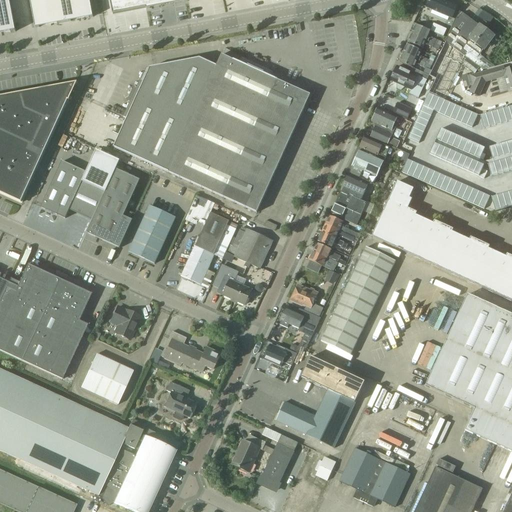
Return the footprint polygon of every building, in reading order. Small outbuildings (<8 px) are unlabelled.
[(0,0),(0,33),(11,32),(11,34),(16,34),(10,0),(0,0)] [(30,0),(35,28),(39,28),(39,25),(57,22),(57,24),(71,22),(70,19),(89,16),(89,18),(93,17),(89,0),(30,0)] [(110,0),(113,13),(183,0),(110,0)] [(457,7),(441,0),(429,0),(426,8),(443,15),(452,19),(453,18),(457,7)] [(456,19),(446,43),(464,56),(466,54),(462,51),(466,46),(463,44),(478,25),(462,13),(457,20),(456,19)] [(431,32),(417,25),(413,34),(441,47),(443,43),(429,36),(431,32)] [(466,46),(462,51),(466,54),(464,56),(484,71),(495,68),(479,55),(483,50),(484,51),(495,37),(481,27),(480,27),(478,25),(463,44),(466,46)] [(409,43),(423,49),(426,44),(439,50),(441,47),(413,34),(409,43)] [(408,45),(404,54),(432,66),(434,62),(420,56),(422,52),(408,45)] [(404,54),(400,63),(412,68),(415,69),(417,64),(430,70),(432,66),(404,54)] [(151,68),(114,148),(169,173),(169,174),(257,214),(311,95),(223,55),(218,67),(200,59),(151,68)] [(435,79),(428,93),(434,95),(444,100),(460,67),(439,57),(430,76),(435,79)] [(398,67),(391,81),(397,84),(397,85),(397,90),(401,92),(404,89),(405,87),(412,91),(416,83),(424,86),(425,84),(429,76),(415,69),(412,68),(411,69),(410,71),(410,73),(399,68),(398,67)] [(479,97),(485,83),(504,77),(509,93),(511,91),(511,69),(504,71),(503,67),(474,75),(476,80),(470,93),(479,97)] [(0,193),(22,204),(76,86),(0,99),(0,193)] [(428,94),(420,112),(431,117),(433,111),(428,109),(434,96),(428,94)] [(434,96),(428,109),(433,111),(439,114),(445,101),(434,96)] [(445,101),(439,114),(445,116),(450,103),(445,101)] [(450,103),(445,116),(450,118),(456,106),(450,103)] [(397,104),(392,113),(408,120),(412,111),(397,104)] [(456,106),(450,118),(455,121),(461,108),(456,106)] [(372,117),(371,121),(373,122),(392,131),(398,117),(379,108),(379,109),(376,109),(374,113),(376,114),(375,117),(372,117)] [(461,108),(455,121),(461,123),(467,111),(461,108)] [(511,119),(509,108),(503,109),(507,123),(511,121),(511,119)] [(503,109),(497,111),(501,124),(507,123),(503,109)] [(467,111),(461,123),(466,126),(472,113),(467,111)] [(497,111),(491,113),(495,126),(501,124),(497,111)] [(420,112),(418,117),(428,122),(431,117),(420,112)] [(472,113),(466,126),(472,128),(478,116),(472,113)] [(491,113),(486,114),(490,128),(495,126),(491,113)] [(486,114),(480,116),(484,129),(490,128),(486,114)] [(418,117),(415,123),(426,128),(428,122),(418,117)] [(415,123),(413,128),(424,133),(426,128),(415,123)] [(392,135),(375,127),(370,138),(388,146),(392,135)] [(413,128),(410,134),(421,139),(424,133),(413,128)] [(441,129),(429,155),(484,180),(487,172),(482,170),(485,164),(479,162),(480,160),(484,162),(486,157),(482,155),(485,149),(441,129)] [(410,134),(408,139),(419,144),(421,139),(410,134)] [(360,151),(358,155),(382,167),(390,148),(366,137),(361,149),(362,149),(361,152),(360,151)] [(493,162),(487,164),(491,177),(511,170),(511,141),(489,148),(493,162)] [(350,174),(374,185),(382,167),(358,155),(352,167),(353,167),(350,174)] [(63,162),(42,208),(65,219),(69,210),(93,221),(112,178),(116,170),(93,159),(89,168),(87,173),(86,173),(63,162)] [(407,160),(402,173),(407,175),(413,163),(407,160)] [(413,163),(407,175),(413,178),(418,165),(413,163)] [(418,165),(413,178),(418,180),(424,168),(418,165)] [(424,168),(418,180),(424,183),(429,170),(424,168)] [(93,221),(87,233),(120,248),(133,221),(124,217),(140,181),(116,170),(112,178),(93,221)] [(429,170),(424,183),(429,185),(435,172),(429,170)] [(435,172),(429,185),(435,188),(440,175),(435,172)] [(369,184),(349,175),(331,214),(351,223),(351,224),(357,227),(367,203),(362,200),(369,184)] [(440,175),(435,188),(440,190),(446,177),(440,175)] [(446,177),(440,190),(446,193),(451,180),(446,177)] [(451,180),(446,193),(451,195),(457,182),(451,180)] [(409,199),(413,190),(397,182),(371,237),(511,302),(511,257),(506,255),(505,258),(488,250),(489,247),(470,238),(469,241),(451,233),(453,230),(434,221),(433,224),(415,216),(416,213),(407,209),(412,200),(409,199)] [(457,182),(451,195),(457,197),(462,185),(457,182)] [(462,185),(457,197),(462,200),(468,187),(462,185)] [(468,187),(462,200),(468,202),(473,190),(468,187)] [(473,190),(468,202),(473,205),(479,192),(473,190)] [(479,192),(473,205),(479,207),(484,195),(479,192)] [(511,204),(508,193),(503,194),(507,208),(511,206),(511,204)] [(503,194),(497,196),(501,209),(507,208),(503,194)] [(484,195),(479,207),(484,210),(490,197),(484,195)] [(497,196),(491,198),(495,211),(501,209),(497,196)] [(195,199),(185,221),(204,229),(213,210),(217,211),(219,207),(196,197),(196,200),(195,199)] [(175,218),(150,207),(129,252),(154,264),(175,218)] [(223,260),(237,227),(230,223),(230,222),(212,214),(196,247),(194,246),(180,277),(200,286),(214,256),(223,260)] [(330,216),(326,225),(356,238),(358,234),(342,227),(344,223),(330,216)] [(348,246),(348,245),(336,239),(338,236),(354,243),(356,238),(326,225),(322,234),(348,246)] [(261,269),(274,242),(248,230),(242,227),(232,248),(230,247),(226,254),(236,258),(261,269)] [(341,248),(346,251),(348,246),(322,234),(319,242),(332,248),(334,244),(342,247),(341,248)] [(341,257),(334,254),(333,256),(329,255),(331,250),(317,244),(314,253),(338,264),(339,260),(341,257)] [(351,356),(396,263),(366,248),(321,342),(351,356)] [(314,253),(310,261),(322,267),(334,272),(338,264),(314,253)] [(87,326),(78,322),(91,295),(27,265),(19,283),(0,274),(0,351),(61,380),(87,326)] [(212,286),(219,289),(225,276),(235,280),(237,276),(238,273),(222,266),(212,286)] [(333,286),(338,276),(329,272),(325,282),(333,286)] [(245,306),(253,290),(234,282),(235,281),(235,280),(225,276),(219,289),(217,293),(222,296),(231,300),(230,302),(236,305),(237,303),(245,306)] [(433,276),(431,280),(457,292),(458,288),(433,276)] [(298,287),(292,300),(306,306),(304,312),(319,319),(323,309),(313,305),(317,296),(298,287)] [(511,511),(511,315),(468,295),(425,386),(475,409),(464,431),(511,453),(511,498),(509,505),(505,511),(511,511)] [(115,334),(130,340),(140,318),(118,308),(111,323),(118,326),(115,334)] [(320,319),(319,319),(304,312),(301,317),(297,315),(287,311),(282,322),(280,326),(287,329),(289,325),(294,327),(296,328),(299,330),(313,336),(320,319)] [(180,366),(181,364),(186,366),(192,350),(183,346),(186,339),(171,333),(160,357),(180,366)] [(265,361),(281,368),(283,363),(290,367),(295,356),(271,346),(265,361)] [(202,355),(193,351),(192,350),(186,366),(201,373),(204,367),(212,371),(219,355),(205,348),(202,355)] [(80,389),(117,406),(133,372),(95,355),(80,389)] [(285,403),(277,422),(308,436),(308,437),(335,449),(346,425),(352,413),(356,404),(355,403),(365,383),(311,358),(301,378),(329,391),(317,417),(285,403)] [(0,371),(0,451),(99,497),(98,498),(101,500),(107,507),(108,507),(111,504),(112,504),(130,511),(151,511),(153,509),(153,508),(149,507),(161,480),(174,452),(177,445),(147,431),(144,438),(140,436),(144,427),(131,421),(128,428),(127,430),(0,371)] [(182,418),(181,417),(181,416),(189,420),(196,405),(185,400),(189,392),(170,383),(166,392),(170,394),(164,408),(175,413),(172,419),(179,422),(181,422),(182,421),(183,419),(182,418)] [(248,473),(259,450),(262,451),(264,446),(265,444),(249,436),(246,443),(243,442),(232,465),(248,473)] [(263,476),(259,484),(276,492),(280,484),(294,453),(295,452),(278,444),(277,444),(274,451),(272,456),(263,476)] [(356,450),(341,484),(359,492),(355,499),(375,508),(379,501),(396,509),(411,475),(390,465),(368,455),(356,450)] [(325,458),(316,477),(327,482),(336,463),(325,458)] [(436,466),(452,474),(455,468),(439,460),(436,466)] [(449,511),(455,500),(463,481),(436,468),(415,511),(449,511)] [(0,504),(17,511),(73,511),(76,505),(0,470),(0,504)] [(472,511),(483,490),(463,481),(455,500),(449,511),(472,511)]
